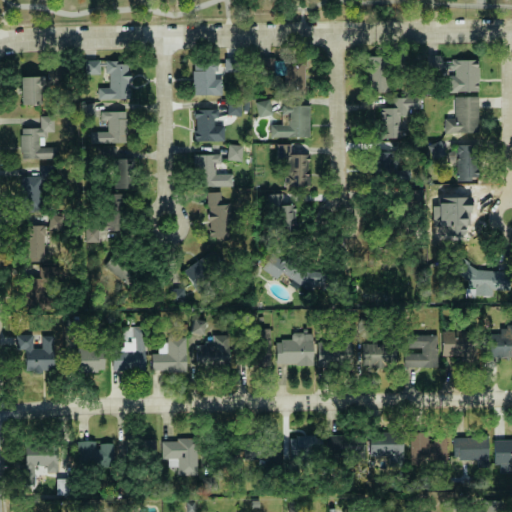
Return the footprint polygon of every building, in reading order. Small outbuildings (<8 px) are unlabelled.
[(388,92),(386,56),(367,56),(368,92),(388,92)] [(224,72),(238,72),(238,59),(224,59),(224,72)] [(477,92),(478,60),(447,59),(446,91),(477,92)] [(99,74),(99,60),(86,61),(87,74),(99,74)] [(273,69),(272,60),(260,61),(261,70),(273,69)] [(284,60),(285,95),(306,94),(305,60),(284,60)] [(108,87),(98,88),(98,100),(129,99),(128,61),(104,61),(104,74),(108,74),(108,87)] [(222,95),(221,78),(216,78),(216,63),(193,64),(193,95),(222,95)] [(64,69),(47,69),(48,85),(64,85),(64,69)] [(20,77),(21,105),(43,104),(42,76),(20,77)] [(478,96),(454,97),(454,119),(444,119),(445,133),(478,133),(478,96)] [(395,97),(395,108),(381,108),(381,138),(399,138),(399,116),(408,116),(408,109),(421,109),(421,97),(395,97)] [(257,117),(272,115),(270,100),(256,101),(257,117)] [(241,116),(241,102),(227,102),(227,115),(241,116)] [(81,118),(95,117),(94,103),(81,104),(81,118)] [(309,106),(282,105),(281,115),(287,115),(287,125),(270,125),(270,137),(309,137),(309,106)] [(224,141),(223,125),(217,126),(216,109),(194,110),(195,141),(224,141)] [(127,142),(126,111),(107,112),(107,131),(92,132),(92,143),(127,142)] [(20,159),(57,159),(57,147),(44,147),(44,132),(54,132),(53,116),(39,116),(39,128),(20,128),(20,159)] [(425,144),(428,160),(445,156),(442,141),(425,144)] [(242,145),(228,145),(227,160),(241,160),(242,145)] [(284,186),(308,186),(308,154),(291,154),(291,145),(277,145),(277,159),(285,159),(284,186)] [(456,179),(475,180),(476,145),(457,145),(456,179)] [(373,152),(374,173),(399,172),(398,151),(373,152)] [(202,187),(232,186),(232,173),(215,174),(214,163),(221,163),(220,154),(195,155),(195,172),(202,171),(202,187)] [(116,188),(134,188),(135,159),(117,158),(116,188)] [(21,211),(47,212),(48,166),(39,165),(39,177),(22,176),(21,211)] [(221,192),(207,192),(209,237),(217,237),(217,241),(230,240),(229,204),(221,204),(221,192)] [(295,206),(282,206),(281,194),(269,194),(270,210),(278,210),(279,229),(295,228),(295,206)] [(99,242),(99,230),(125,231),(125,211),(103,210),(103,226),(85,225),(85,242),(99,242)] [(45,261),(44,225),(25,226),(26,261),(45,261)] [(261,267),(275,279),(282,272),(313,297),(326,281),(295,256),(288,265),(273,253),(261,267)] [(182,272),(198,292),(220,276),(205,255),(182,272)] [(59,267),(40,267),(40,278),(23,277),(23,308),(43,308),(43,292),(53,292),(53,275),(59,275),(59,267)] [(80,320),(68,319),(67,333),(78,334),(80,320)] [(205,321),(192,319),(190,333),(203,334),(205,321)] [(145,371),(144,326),(122,327),(122,351),(111,351),(112,371),(145,371)] [(489,357),(511,356),(511,326),(489,327),(489,357)] [(246,365),(270,364),(269,328),(251,329),(251,355),(245,356),(246,365)] [(441,356),(460,355),(460,361),(473,361),(472,331),(441,332),(441,356)] [(312,365),(313,333),(291,333),(291,339),(276,339),(276,365),(312,365)] [(54,336),(41,336),(42,348),(33,348),(32,334),(15,335),(16,350),(24,349),(25,372),(54,372),(54,336)] [(228,366),(229,335),(212,335),(212,341),(204,341),(204,346),(195,346),(195,365),(228,366)] [(404,335),(405,368),(437,367),(437,335),(404,335)] [(186,337),(167,337),(167,343),(158,343),(158,354),(151,353),(151,370),(185,371),(186,337)] [(317,367),(335,366),(335,360),(354,360),(353,342),(317,343),(317,367)] [(363,365),(395,363),(394,343),(362,345),(363,365)] [(104,349),(71,348),(71,371),(104,372),(104,349)] [(369,432),(369,456),(388,456),(388,465),(402,465),(403,432),(369,432)] [(280,438),(243,437),(243,457),(279,458),(280,438)] [(446,462),(446,437),(410,438),(410,463),(446,462)] [(454,460),(477,459),(477,467),(488,467),(488,437),(453,437),(454,460)] [(363,462),(364,438),(345,438),(344,462),(363,462)] [(197,475),(196,439),(161,440),(162,459),(177,458),(177,475),(197,475)] [(500,473),(511,473),(511,440),(494,440),(494,464),(500,464),(500,473)] [(114,464),(113,443),(95,444),(95,441),(77,441),(78,466),(114,464)] [(24,467),(46,467),(46,473),(58,472),(57,445),(24,446),(24,467)] [(56,495),(68,495),(68,479),(56,479),(56,495)] [(462,509),(461,511),(500,511),(500,500),(481,500),(481,509),(462,509)]
